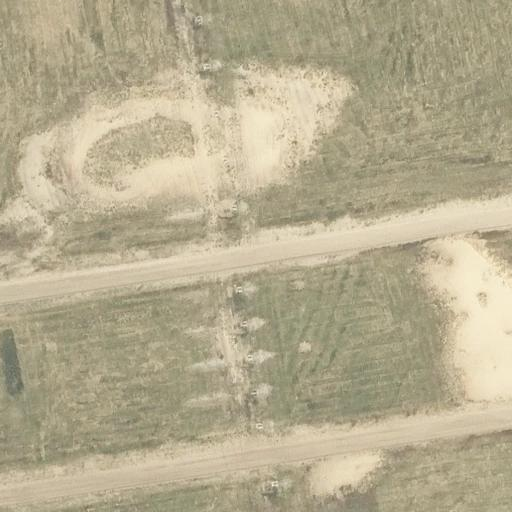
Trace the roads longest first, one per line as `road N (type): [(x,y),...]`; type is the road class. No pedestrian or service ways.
road 1 (track): [(0,293),(511,212)]
road 2 (track): [(0,491),(511,413)]
